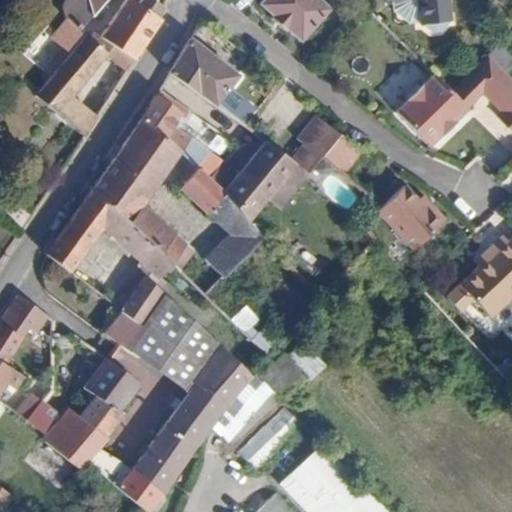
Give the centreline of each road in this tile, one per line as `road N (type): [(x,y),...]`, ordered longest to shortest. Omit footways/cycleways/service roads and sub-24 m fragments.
road 1 (residential): [(185,0),(119,120),(0,290)]
road 2 (residential): [(200,0),(399,161),(479,196)]
